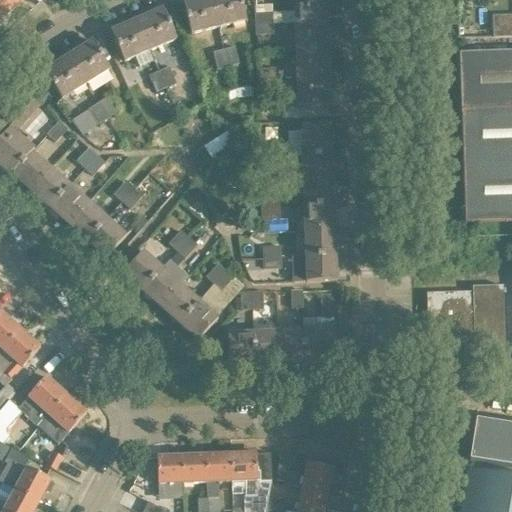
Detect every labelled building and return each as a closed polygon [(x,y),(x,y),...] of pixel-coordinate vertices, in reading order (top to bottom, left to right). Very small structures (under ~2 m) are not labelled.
[(0,0),(0,1),(11,14),(25,0),(0,0)] [(198,0),(182,5),(190,38),(218,31),(211,1),(199,4),(198,0)] [(216,0),(211,1),(218,31),(246,24),(240,0),(216,0)] [(327,12),(327,0),(293,0),(294,25),(324,24),(323,12),(327,12)] [(0,24),(11,14),(0,1),(0,24)] [(138,26),(150,54),(176,42),(162,11),(147,17),(149,21),(138,26)] [(255,16),(255,26),(273,26),(272,16),(255,16)] [(511,17),(491,18),(492,40),(511,39),(511,17)] [(324,35),(324,24),(294,25),(295,53),(329,52),(328,35),(324,35)] [(150,54),(138,26),(127,31),(126,27),(110,34),(123,65),(150,54)] [(255,37),(273,37),(273,26),(255,26),(255,37)] [(79,56),(70,62),(85,87),(110,72),(92,43),(77,52),(79,56)] [(224,51),(228,69),(238,67),(234,49),(224,51)] [(228,69),(224,51),(212,54),(216,72),(228,69)] [(295,53),(296,81),(325,80),(325,68),(329,67),(329,52),(295,53)] [(511,109),(511,54),(459,56),(460,111),(511,109)] [(85,87),(70,62),(60,68),(58,64),(43,73),(47,80),(61,102),(85,87)] [(159,73),(166,90),(176,86),(169,69),(159,73)] [(257,71),(257,82),(275,82),(275,70),(257,71)] [(166,90),(159,73),(148,78),(155,95),(166,90)] [(257,82),(257,94),(273,93),(273,96),(296,95),(297,110),(330,108),(329,91),(326,91),(325,80),(296,81),(275,82),(257,82)] [(16,135),(45,102),(32,91),(0,126),(0,171),(9,179),(11,177),(32,153),(34,151),(16,135)] [(97,106),(107,121),(116,115),(107,100),(97,106)] [(87,112),(88,114),(96,126),(97,127),(107,121),(97,106),(87,112)] [(511,224),(511,109),(460,111),(463,226),(511,224)] [(54,145),(66,131),(58,124),(45,137),(54,145)] [(300,133),(287,134),(288,160),(300,158),(332,157),(331,132),(300,133)] [(235,147),(227,134),(203,149),(211,162),(235,147)] [(259,160),(277,160),(277,148),(259,149),(259,160)] [(83,171),(95,157),(88,150),(76,165),(83,171)] [(11,177),(29,194),(51,170),(32,153),(11,177)] [(95,157),(83,171),(93,179),(104,165),(95,157)] [(332,157),(300,158),(301,184),(333,183),(332,157)] [(277,160),(259,160),(260,172),(277,171),(277,160)] [(29,194),(48,211),(70,187),(51,170),(29,194)] [(333,183),(301,184),(302,209),(334,208),(333,183)] [(121,205),(133,191),(125,184),(113,198),(121,205)] [(70,187),(48,211),(67,228),(88,204),(70,187)] [(133,191),(121,205),(130,213),(142,199),(133,191)] [(261,211),(279,210),(278,198),(260,199),(261,211)] [(86,244),(107,221),(88,204),(67,228),(86,244)] [(335,233),(334,208),(302,209),(303,234),(335,233)] [(279,210),(261,211),(261,222),(279,221),(279,210)] [(126,238),(107,221),(86,244),(104,261),(126,238)] [(175,254),(187,240),(180,233),(167,247),(175,254)] [(335,233),(303,234),(304,260),(335,258),(335,233)] [(187,240),(175,254),(184,262),(196,248),(196,247),(187,240)] [(263,260),(280,260),(280,249),(262,250),(263,260)] [(140,293),(161,269),(142,252),(121,276),(140,293)] [(304,260),(304,285),(336,284),(335,258),(304,260)] [(280,260),(263,260),(263,272),(281,271),(280,260)] [(180,286),(188,278),(169,261),(162,270),(161,269),(140,293),(159,310),(180,286)] [(213,288),(225,274),(217,267),(204,280),(213,288)] [(239,295),(245,288),(243,286),(241,288),(232,280),(232,281),(225,274),(213,288),(199,303),(178,327),(197,344),(218,320),(217,319),(234,300),(239,295)] [(199,303),(180,286),(159,310),(178,327),(199,303)] [(430,296),(431,312),(431,322),(429,322),(430,346),(473,345),(473,350),(504,349),(502,288),(472,289),(472,294),(430,296)] [(290,312),(302,311),(302,293),(290,293),(290,312)] [(262,294),(251,295),(251,313),(263,313),(262,294)] [(251,313),(251,295),(239,295),(234,300),(235,314),(251,313)] [(332,319),(334,319),(333,297),(320,298),(321,319),(332,319)] [(0,354),(19,332),(0,314),(0,354)] [(333,329),(332,319),(321,319),(302,320),(302,332),(303,348),(335,347),(335,329),(333,329)] [(19,332),(0,354),(0,372),(10,382),(39,350),(19,332)] [(303,348),(302,332),(277,333),(278,365),(303,364),(303,348)] [(277,333),(252,334),(253,365),(278,365),(277,333)] [(228,366),(233,366),(253,365),(252,334),(227,335),(228,366)] [(303,364),(304,367),(336,366),(335,347),(303,348),(303,364)] [(37,430),(47,419),(66,397),(45,379),(27,400),(27,401),(18,411),(9,402),(0,413),(0,444),(3,446),(10,439),(6,436),(6,432),(21,416),(37,430)] [(0,413),(9,402),(16,394),(7,386),(0,393),(0,413)] [(86,416),(66,397),(47,419),(37,430),(57,448),(67,437),(86,416)] [(511,469),(511,428),(475,422),(469,463),(511,469)] [(50,483),(13,464),(7,460),(12,451),(3,446),(0,444),(0,463),(6,467),(0,477),(0,485),(15,493),(38,505),(50,483)] [(55,474),(62,460),(51,454),(44,468),(55,474)] [(230,457),(231,485),(231,496),(245,496),(245,498),(243,498),(243,510),(232,509),(232,511),(264,511),(265,509),(267,498),(270,483),(256,484),(255,456),(230,457)] [(256,484),(270,483),(269,456),(255,456),(256,484)] [(181,487),(192,486),(206,486),(205,457),(180,458),(181,487)] [(207,511),(218,511),(217,485),(231,485),(230,457),(205,457),(206,486),(207,500),(207,511)] [(300,491),(328,496),(333,471),(319,469),(320,465),(280,457),(275,482),(288,485),(290,474),(303,477),(300,491)] [(181,487),(180,458),(155,459),(156,488),(181,487)] [(511,511),(511,477),(468,470),(460,511),(511,511)] [(300,491),(296,511),(325,511),(328,496),(300,491)] [(34,511),(38,505),(15,493),(4,511),(34,511)] [(283,502),(267,498),(265,509),(281,511),(283,502)] [(196,501),(196,511),(207,511),(207,500),(196,501)]
